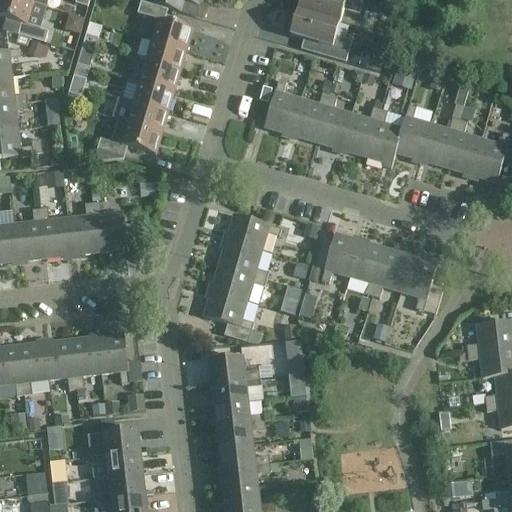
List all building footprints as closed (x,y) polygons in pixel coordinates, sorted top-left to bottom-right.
[(48,33),(40,31),(46,10),(10,0),(0,0),(0,19),(21,25),(17,37),(44,45),(48,33)] [(10,0),(46,10),(48,0),(10,0)] [(87,9),(90,0),(89,0),(76,0),(75,6),(87,9)] [(200,0),(150,0),(149,6),(168,11),(181,15),(185,4),(198,8),(200,0)] [(301,0),(298,13),(339,25),(343,12),(359,17),(363,6),(360,5),(361,0),(301,0)] [(152,43),(186,53),(192,31),(164,23),(168,11),(149,6),(141,3),(137,16),(158,22),(152,43)] [(335,39),(339,25),(298,13),(291,37),(319,45),(316,56),(345,65),(352,43),(335,39)] [(84,22),(69,18),(65,32),(80,36),(84,22)] [(86,37),(83,45),(95,48),(97,40),(86,37)] [(152,43),(146,63),(180,73),(186,53),(152,43)] [(49,50),(32,44),(28,56),(44,63),(49,50)] [(89,70),(95,48),(83,45),(77,66),(89,70)] [(0,53),(0,81),(12,80),(9,61),(22,59),(21,52),(9,53),(0,53)] [(146,63),(140,84),(174,94),(180,73),(146,63)] [(363,76),(354,73),(352,79),(355,84),(360,85),(363,76)] [(375,79),(365,76),(362,84),(373,87),(375,79)] [(62,90),(61,77),(51,78),(52,91),(62,90)] [(73,78),(71,86),(82,90),(85,82),(73,78)] [(0,107),(27,104),(26,97),(14,98),(12,80),(0,81),(0,107)] [(290,138),(300,102),(282,97),(286,85),(278,82),(275,94),(264,130),(290,138)] [(321,95),(322,95),(329,97),(330,94),(333,86),(333,85),(325,83),(321,95)] [(140,84),(133,105),(168,115),(174,94),(140,84)] [(80,99),(82,90),(71,86),(69,95),(80,99)] [(333,86),(330,94),(337,96),(340,88),(333,86)] [(272,92),(263,89),(259,103),(268,105),(272,92)] [(300,102),(290,138),(315,145),(329,97),(322,95),(319,107),(300,102)] [(341,153),(351,117),(333,111),(336,100),(329,97),(315,145),(341,153)] [(28,112),(27,104),(0,107),(0,133),(18,132),(15,113),(28,112)] [(133,105),(127,125),(162,136),(168,115),(133,105)] [(351,117),(341,153),(366,160),(380,112),(373,110),(369,122),(351,117)] [(475,113),(464,110),(461,120),(472,124),(475,113)] [(387,114),(380,112),(366,160),(391,167),(408,111),(404,122),(401,132),(384,126),(387,114)] [(419,166),(430,130),(412,125),(415,113),(408,111),(391,167),(392,168),(395,158),(419,166)] [(50,117),(51,127),(60,126),(59,116),(50,117)] [(127,148),(155,157),(162,136),(127,125),(118,123),(112,144),(100,140),(97,152),(93,164),(124,160),(127,148)] [(445,173),(459,125),(452,123),(448,135),(430,130),(419,166),(445,173)] [(466,128),(459,125),(445,173),(470,180),(480,145),(462,140),(466,128)] [(20,151),(18,132),(0,133),(0,161),(21,159),(21,158),(43,156),(41,142),(31,143),(32,150),(20,151)] [(499,150),(480,145),(470,180),(496,188),(506,152),(510,141),(502,138),(499,150)] [(61,174),(47,175),(48,185),(62,184),(61,174)] [(0,191),(11,190),(9,179),(0,180),(0,191)] [(154,185),(147,185),(147,198),(156,197),(154,185)] [(92,206),(98,255),(125,252),(120,215),(101,218),(99,205),(92,206)] [(98,255),(92,206),(85,207),(86,219),(67,221),(71,258),(98,255)] [(40,212),(45,261),(71,258),(67,221),(48,224),(47,211),(40,212)] [(45,261),(40,212),(32,213),(34,225),(15,227),(19,264),(45,261)] [(226,243),(262,254),(267,235),(279,239),(281,231),(269,228),(234,217),(226,243)] [(318,230),(307,226),(304,237),(315,241),(318,230)] [(0,266),(19,264),(15,227),(0,229),(0,266)] [(331,274),(350,280),(360,244),(334,236),(324,272),(320,284),(328,286),(331,274)] [(256,272),(262,254),(226,243),(219,268),(266,282),(268,275),(256,272)] [(364,297),(371,299),(385,252),(360,244),(350,280),(368,285),(364,297)] [(382,289),(400,295),(410,259),(385,252),(371,299),(378,301),(382,289)] [(437,267),(410,259),(400,295),(418,300),(415,312),(435,318),(442,294),(430,290),(437,267)] [(293,279),(304,282),(308,268),(297,265),(293,279)] [(264,289),(266,282),(219,268),(211,294),(246,304),(252,286),(264,289)] [(320,284),(324,272),(315,270),(310,283),(318,285),(319,284),(320,284)] [(241,322),(246,304),(211,294),(203,320),(227,327),(224,339),(248,346),(258,347),(261,336),(251,333),(253,326),(241,322)] [(366,315),(370,302),(362,300),(358,312),(366,315)] [(465,356),(511,350),(511,328),(511,324),(474,328),(477,347),(464,349),(465,356)] [(390,330),(377,326),(373,342),(386,346),(390,330)] [(298,341),(296,328),(284,330),(285,343),(298,341)] [(97,340),(101,377),(120,375),(121,387),(129,386),(128,374),(124,337),(97,340)] [(101,377),(97,340),(71,343),(76,392),(84,391),(82,379),(101,377)] [(45,346),(49,383),(68,381),(69,393),(76,392),(71,343),(45,346)] [(30,385),(49,383),(45,346),(18,349),(24,398),(31,397),(30,385)] [(24,398),(18,349),(0,351),(0,388),(15,387),(17,399),(24,398)] [(480,381),(511,377),(511,350),(465,356),(466,364),(478,362),(480,381)] [(211,387),(260,381),(259,373),(244,375),(243,361),(208,365),(211,387)] [(302,376),(301,376),(288,378),(289,387),(304,386),(303,385),(302,376)] [(511,377),(480,381),(481,382),(495,380),(497,398),(485,400),(485,407),(511,404),(511,377)] [(213,408),(248,404),(246,391),(261,390),(260,381),(211,387),(213,408)] [(216,430),(265,424),(264,416),(249,418),(248,404),(213,408),(216,430)] [(511,404),(485,407),(486,414),(499,413),(501,432),(511,431),(511,404)] [(105,407),(107,418),(120,417),(119,405),(105,407)] [(92,408),(93,420),(106,418),(105,406),(92,408)] [(443,417),(439,417),(441,433),(451,431),(448,416),(443,417)] [(11,433),(26,431),(25,417),(10,418),(11,433)] [(69,418),(54,419),(55,429),(70,427),(69,418)] [(308,420),(298,421),(299,435),(310,434),(308,420)] [(29,434),(39,433),(38,421),(28,422),(29,434)] [(91,460),(140,455),(138,433),(116,435),(114,423),(101,424),(104,450),(90,452),(91,460)] [(218,451),(253,447),(251,434),(266,432),(265,424),(216,430),(218,451)] [(253,447),(218,451),(220,473),(270,467),(269,459),(254,461),(253,447)] [(302,462),(312,461),(310,449),(301,450),(302,462)] [(108,480),(143,476),(140,455),(91,460),(92,468),(106,467),(108,480)] [(508,479),(511,478),(511,456),(492,459),(493,468),(507,466),(508,479)] [(302,477),(319,475),(317,463),(300,465),(302,477)] [(220,473),(223,494),(258,490),(256,477),(271,475),(270,467),(220,473)] [(71,484),(69,472),(50,474),(52,486),(71,484)] [(26,499),(48,497),(46,476),(34,478),(35,498),(26,499)] [(96,503),(145,498),(143,476),(108,480),(109,493),(95,495),(96,503)] [(497,502),(511,500),(511,478),(508,479),(510,492),(496,494),(497,502)] [(458,486),(447,487),(444,487),(445,500),(446,503),(447,502),(452,502),(460,501),(458,486)] [(224,511),(257,511),(280,510),(279,501),(259,503),(258,490),(223,494),(224,511)] [(48,497),(26,499),(26,503),(31,507),(49,506),(48,497)] [(494,497),(463,498),(463,511),(494,510),(494,497)] [(146,511),(145,498),(96,503),(97,511),(111,510),(111,511),(146,511)] [(511,511),(511,500),(497,502),(497,511),(511,509),(511,511)]
